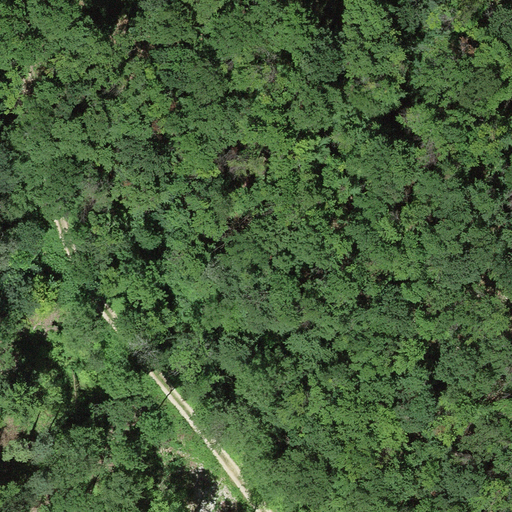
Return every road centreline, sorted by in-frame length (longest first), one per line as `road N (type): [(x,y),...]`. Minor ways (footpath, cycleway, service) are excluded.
road 1 (track): [(251,511),(82,278),(59,218),(12,0)]
road 2 (track): [(59,218),(133,226),(230,260),(293,294),(446,418),(511,444)]
road 3 (track): [(51,185),(138,62),(156,0)]
